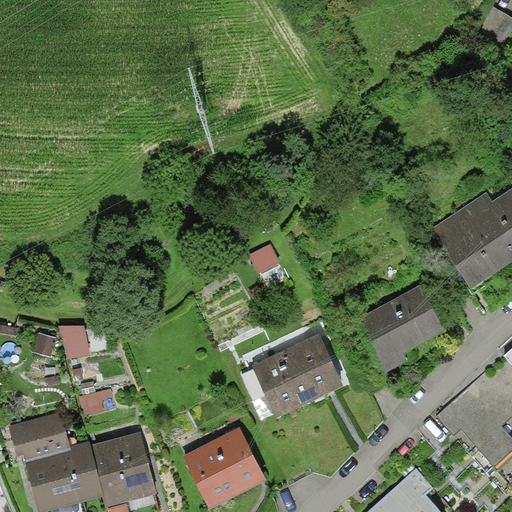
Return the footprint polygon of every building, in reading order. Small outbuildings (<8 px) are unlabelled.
[(511,17),(492,7),(477,34),(511,54),(511,17)] [(511,256),(511,203),(501,211),(489,194),(436,229),(447,246),(452,243),(477,279),(511,256)] [(474,294),(462,274),(443,286),(455,306),(474,294)] [(445,329),(421,284),(357,319),(381,363),(445,329)] [(320,335),(254,367),(276,413),(342,382),(320,335)] [(511,336),(499,348),(511,361),(511,336)] [(511,361),(499,348),(430,410),(511,499),(511,361)] [(369,363),(357,370),(371,396),(384,389),(369,363)] [(87,511),(83,497),(105,491),(94,449),(91,441),(72,447),(63,414),(14,427),(20,450),(26,449),(42,508),(54,505),(55,511),(87,511)] [(264,478),(256,463),(239,428),(185,455),(210,505),(264,478)] [(256,463),(264,478),(272,493),(313,472),(293,432),(269,444),(275,454),(256,463)] [(162,511),(142,437),(94,449),(105,491),(107,500),(112,498),(115,508),(126,505),(128,511),(162,511)] [(462,511),(414,460),(357,511),(462,511)]
